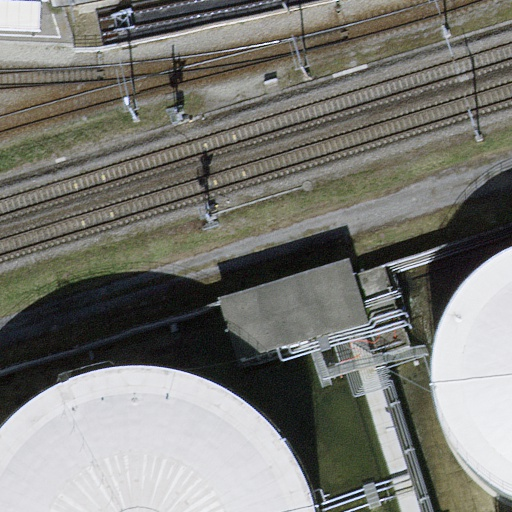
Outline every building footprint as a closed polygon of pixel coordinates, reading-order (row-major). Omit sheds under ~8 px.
[(62,0),(67,15),(147,0),(62,0)] [(237,349),(370,324),(357,254),(224,278),(237,349)] [(511,267),(484,288),(458,324),(445,367),(447,411),(464,452),(493,486),(511,497),(511,267)] [(32,358),(0,366),(0,393),(38,384),(32,358)] [(317,511),(301,477),(261,435),(209,408),(151,399),(93,410),(42,439),(4,483),(0,491),(0,511),(317,511)]
